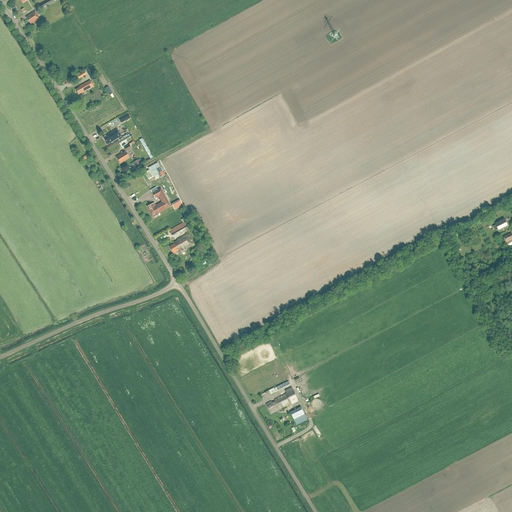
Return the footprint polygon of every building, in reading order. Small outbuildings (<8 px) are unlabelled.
[(41,9),(54,1),(56,0),(48,0),(39,5),(41,9)] [(30,25),(39,19),(35,11),(25,17),(30,25)] [(79,88),(75,90),(78,95),(93,87),(90,81),(79,87),(79,88)] [(121,123),(130,118),(127,114),(118,119),(121,123)] [(103,139),(107,145),(121,136),(117,130),(107,135),(108,136),(103,139)] [(128,134),(117,141),(121,147),(132,141),(128,134)] [(143,158),(145,163),(154,158),(143,138),(139,140),(148,156),(143,158)] [(120,164),(129,158),(125,152),(116,158),(120,164)] [(140,165),(143,164),(140,159),(137,160),(134,162),(137,167),(140,165)] [(162,176),(157,166),(144,173),(148,180),(153,177),(155,180),(162,176)] [(170,207),(163,194),(160,188),(151,193),(155,199),(158,197),(162,203),(156,206),(154,203),(151,205),(151,204),(147,207),(152,215),(153,218),(157,216),(156,214),(170,207)] [(499,231),(507,226),(504,220),(495,224),(499,231)] [(169,231),(171,235),(190,225),(187,221),(169,231)] [(180,253),(193,245),(187,234),(177,240),(178,241),(175,244),(169,247),(173,254),(179,251),(180,253)] [(506,243),(508,247),(511,244),(511,239),(511,240),(509,236),(503,238),(506,243)] [(276,388),(278,391),(284,388),(283,387),(290,385),(288,381),(276,388)] [(291,404),(298,401),(292,388),(285,391),(287,394),(266,405),(271,413),(291,403),(291,404)] [(323,405),(323,404),(322,404),(322,403),(322,402),(321,401),(320,400),(319,400),(318,399),(317,399),(316,399),(315,399),(314,400),(313,400),(312,401),(312,402),(311,402),(311,403),(311,404),(311,405),(311,406),(311,407),(312,408),(312,409),(313,409),(313,410),(314,410),(315,411),(316,411),(317,411),(318,411),(319,410),(320,410),(320,409),(321,409),(321,408),(322,408),(322,407),(322,406),(323,405)] [(301,407),(290,413),(296,425),(307,420),(301,407)]
